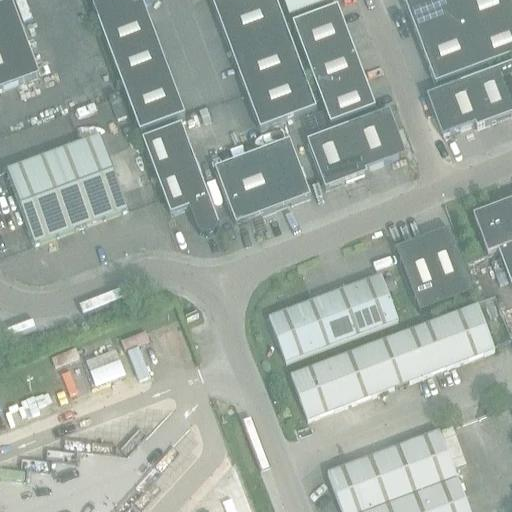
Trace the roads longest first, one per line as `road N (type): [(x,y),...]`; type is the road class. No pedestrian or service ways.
road 1 (unclassified): [(511,377),(279,464)]
road 2 (unclassified): [(439,191),(210,282)]
road 3 (unclassified): [(0,297),(54,303),(150,272),(210,282)]
road 4 (unclassified): [(439,191),(368,0)]
road 5 (unclassified): [(210,282),(279,464)]
road 6 (unknown): [(178,0),(231,155)]
